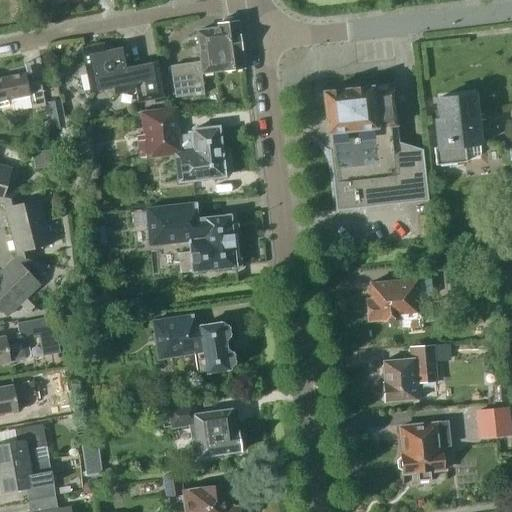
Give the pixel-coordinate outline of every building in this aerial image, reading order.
[(241,67),(235,22),(217,25),(217,28),(195,31),(199,62),(169,66),(174,97),(192,95),(192,96),(202,94),(199,73),(241,67)] [(108,50),(103,45),(80,49),(89,93),(106,89),(112,95),(134,90),(137,103),(162,98),(154,61),(129,66),(125,46),(108,50)] [(25,83),(23,72),(0,76),(0,101),(8,100),(10,112),(30,108),(30,110),(43,107),(39,89),(38,81),(25,83)] [(389,89),(388,85),(321,93),(326,134),(316,144),(323,151),(327,162),(328,165),(333,211),(426,201),(420,150),(396,143),(389,89)] [(478,146),(472,95),(437,99),(439,121),(434,121),(437,148),(433,149),(435,166),(465,162),(463,147),(478,146)] [(63,120),(59,102),(47,105),(50,123),(63,120)] [(138,160),(172,156),(219,150),(217,127),(190,130),(191,135),(178,137),(175,108),(132,113),(138,160)] [(90,144),(80,146),(83,165),(94,163),(90,144)] [(55,164),(53,149),(29,153),(32,168),(55,164)] [(223,178),(219,150),(172,156),(176,184),(223,178)] [(0,204),(2,205),(16,193),(4,190),(10,169),(0,165),(0,204)] [(9,232),(44,223),(38,200),(19,204),(16,193),(2,205),(9,232)] [(195,219),(193,203),(144,209),(148,246),(186,242),(188,251),(176,253),(178,273),(234,267),(228,216),(195,219)] [(44,223),(9,232),(16,257),(32,262),(30,252),(51,247),(44,223)] [(16,257),(0,271),(0,280),(30,311),(34,308),(24,298),(39,285),(24,270),(32,262),(16,257)] [(484,265),(467,266),(468,280),(485,279),(484,265)] [(368,300),(363,300),(366,323),(401,319),(402,330),(410,329),(421,328),(417,298),(430,296),(429,279),(416,280),(416,279),(366,284),(368,300)] [(30,311),(0,280),(0,314),(4,319),(17,306),(26,314),(30,311)] [(192,327),(190,316),(150,322),(156,359),(193,354),(196,375),(227,370),(233,362),(232,354),(224,349),(223,341),(228,333),(227,329),(219,323),(192,327)] [(59,353),(52,318),(39,320),(16,324),(18,336),(4,338),(4,336),(0,336),(0,364),(24,360),(20,339),(38,336),(42,356),(59,353)] [(445,362),(443,344),(408,347),(409,359),(382,362),(384,383),(382,383),(384,403),(418,399),(417,383),(435,381),(434,363),(445,362)] [(63,394),(59,373),(44,376),(47,396),(63,394)] [(34,396),(31,384),(12,388),(12,385),(0,387),(0,414),(17,411),(15,399),(34,396)] [(507,401),(506,384),(491,385),(492,402),(507,401)] [(192,415),(190,403),(166,407),(169,429),(192,425),(197,457),(239,451),(236,432),(232,432),(229,410),(192,415)] [(511,435),(508,406),(474,410),(477,439),(511,435)] [(0,469),(34,463),(32,452),(44,449),(39,423),(13,428),(15,441),(0,443),(0,469)] [(397,468),(400,471),(400,474),(415,473),(416,481),(430,480),(429,471),(444,470),(441,449),(439,450),(439,446),(447,445),(445,423),(398,428),(401,453),(398,453),(399,457),(396,460),(397,468)] [(94,442),(81,444),(83,459),(97,457),(94,442)] [(34,463),(0,469),(0,492),(24,488),(26,501),(52,497),(45,461),(34,463)] [(179,491),(177,475),(161,477),(164,496),(174,495),(175,502),(181,501),(182,511),(241,511),(240,505),(230,506),(229,497),(227,497),(224,483),(179,491)] [(52,497),(26,501),(28,511),(69,511),(69,506),(55,509),(52,497)]
